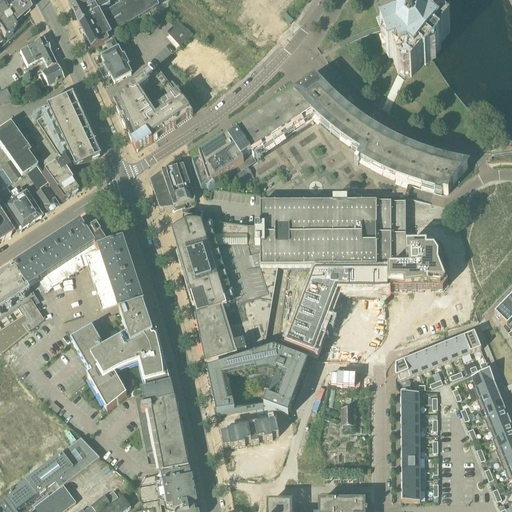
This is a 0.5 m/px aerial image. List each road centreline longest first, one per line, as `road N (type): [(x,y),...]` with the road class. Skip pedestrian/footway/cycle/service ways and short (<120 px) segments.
road 1 (tertiary): [(214,511),(164,299),(122,179)]
road 2 (residential): [(325,0),(226,110),(122,179)]
road 3 (unknown): [(106,433),(42,368),(37,353),(63,327),(153,294)]
road 4 (tertiary): [(122,179),(41,0)]
road 5 (residential): [(122,179),(0,259)]
road 6 (unclassified): [(378,388),(380,511)]
